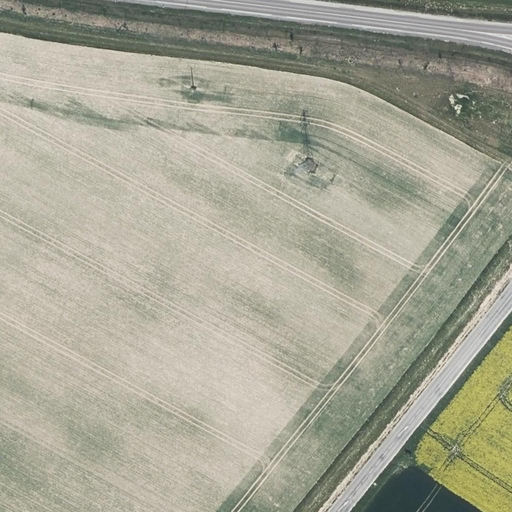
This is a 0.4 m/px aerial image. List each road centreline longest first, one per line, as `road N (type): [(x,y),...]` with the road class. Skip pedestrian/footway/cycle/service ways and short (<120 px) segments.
road 1 (tertiary): [(336,511),(511,290)]
road 2 (secondary): [(215,0),(477,33)]
